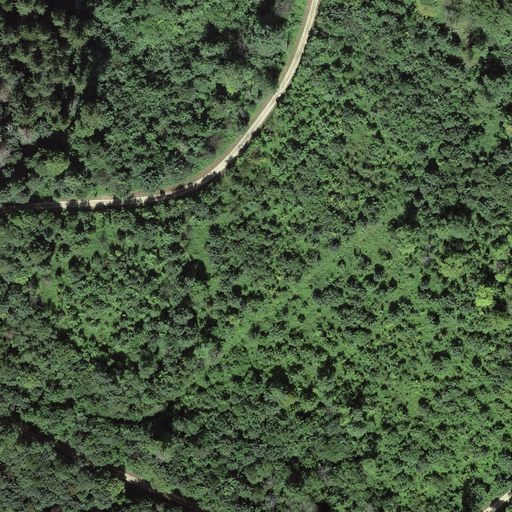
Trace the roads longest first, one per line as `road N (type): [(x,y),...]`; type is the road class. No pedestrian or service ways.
road 1 (track): [(0,213),(162,194),(215,172),(285,74),(315,0)]
road 2 (track): [(204,511),(0,421)]
